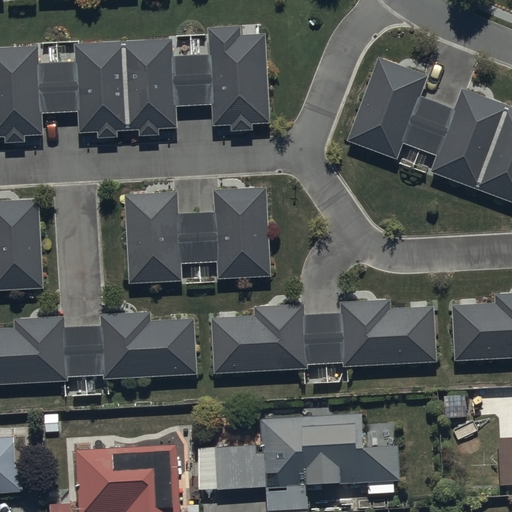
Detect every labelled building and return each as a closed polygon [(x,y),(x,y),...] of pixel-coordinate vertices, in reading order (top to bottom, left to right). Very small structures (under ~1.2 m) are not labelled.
[(0,51),(0,140),(9,140),(9,145),(29,145),(29,138),(45,138),(45,116),(82,116),(82,136),(103,136),(103,141),(120,141),(120,133),(143,133),(143,139),(161,139),(161,132),(179,132),(179,109),(216,109),(216,129),(235,129),(235,132),(255,133),(255,126),(273,126),(270,38),(245,38),(244,31),(213,31),(214,59),(176,60),(176,44),(79,46),(79,67),(42,68),(42,50),(0,51)] [(381,62),(348,145),(397,165),(403,148),(437,162),(432,176),(511,207),(511,110),(462,91),(453,112),(420,99),(428,81),(381,62)] [(126,194),(128,285),(184,283),(183,264),(217,263),(218,282),(271,280),(269,189),(215,191),(216,214),(179,215),(178,193),(126,194)] [(0,293),(46,292),(44,202),(0,202),(0,293)] [(456,308),(459,363),(511,360),(511,296),(499,297),(499,306),(456,308)] [(214,322),(216,376),(311,371),(311,366),(346,365),(347,369),(439,364),(436,310),(394,312),(394,303),(343,306),(344,316),(308,318),(307,308),(257,310),(258,320),(214,322)] [(0,387),(71,385),(71,380),(106,378),(106,383),(198,379),(196,322),(152,324),(151,314),(102,316),(103,329),(66,330),(66,321),(16,323),(17,331),(0,331),(0,387)] [(445,390),(446,414),(468,413),(467,389),(445,390)] [(200,443),(201,484),(269,482),(270,507),(312,505),(311,481),(403,477),(401,438),(363,440),(362,410),(261,414),(262,441),(200,443)] [(511,431),(500,432),(502,480),(511,480),(511,431)] [(17,433),(0,433),(0,489),(26,488),(25,462),(19,463),(17,433)] [(79,445),(82,511),(86,511),(183,507),(183,493),(179,493),(176,440),(79,445)] [(74,511),(74,499),(51,500),(51,511),(74,511)]
